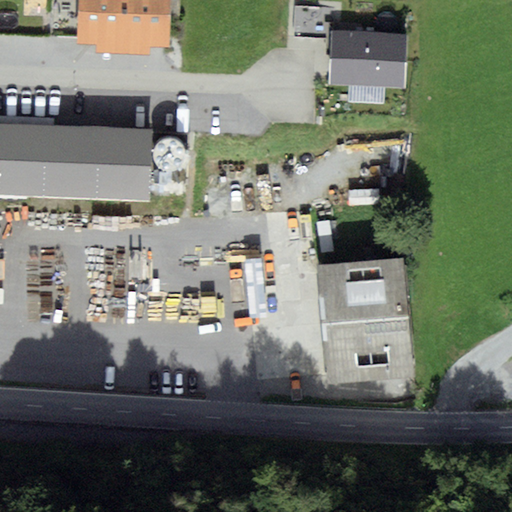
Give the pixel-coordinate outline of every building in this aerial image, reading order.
[(0,0),(0,33),(45,35),(46,0),(0,0)] [(78,0),(77,43),(95,43),(95,52),(149,54),(149,45),(169,46),(170,0),(78,0)] [(331,37),(331,31),(332,7),(294,6),(293,36),(331,37)] [(406,34),(331,31),(331,37),(329,84),(348,85),(385,87),(404,88),(406,34)] [(385,87),(348,85),(348,102),(384,103),(385,87)] [(0,193),(149,198),(152,128),(0,122),(0,193)] [(177,170),(182,166),(185,162),(186,156),(186,151),(184,146),(181,142),(176,139),(171,138),(165,138),(161,140),(157,144),(154,149),(153,154),(154,160),(156,165),(161,168),(166,171),(171,171),(177,170)] [(414,376),(404,258),(316,266),(327,384),(414,376)]
